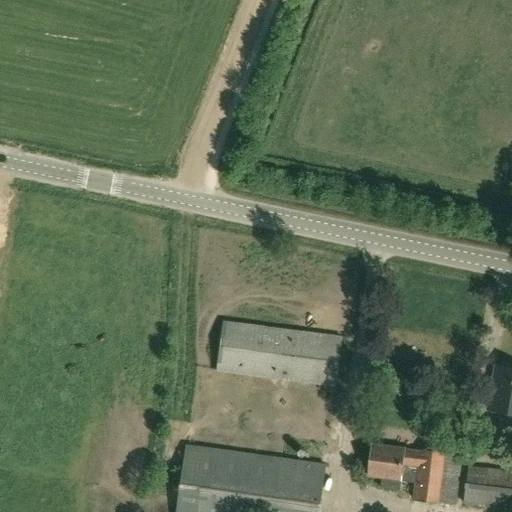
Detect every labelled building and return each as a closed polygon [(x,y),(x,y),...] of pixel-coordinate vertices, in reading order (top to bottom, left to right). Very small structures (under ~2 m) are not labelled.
[(337,385),(343,337),(223,322),(217,370),(337,385)] [(511,367),(498,365),(491,409),(511,412),(511,367)] [(454,423),(456,412),(444,411),(443,422),(454,423)] [(266,447),(296,448),(297,423),(248,423),(248,439),(266,439),(266,447)] [(330,454),(335,433),(311,427),(305,447),(330,454)] [(418,482),(421,450),(405,448),(406,448),(373,444),(369,476),(384,478),(382,488),(400,490),(402,480),(418,482)] [(319,511),(326,464),(187,445),(177,511),(319,511)] [(422,450),(421,450),(418,482),(415,499),(457,504),(463,455),(422,450)] [(511,472),(469,467),(465,502),(511,507),(511,472)]
